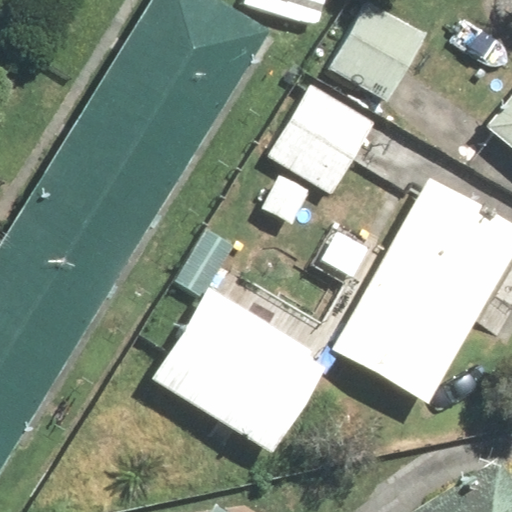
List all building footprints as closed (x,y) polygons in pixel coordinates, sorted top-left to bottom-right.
[(0,443),(251,38),(188,0),(141,0),(0,229),(0,443)] [(330,0),(242,0),(240,8),(320,34),(330,0)] [(425,38),(368,3),(324,75),(381,110),(425,38)] [(511,175),(511,79),(465,139),(511,175)] [(376,125),(306,84),(264,158),(334,198),(376,125)] [(407,412),(504,239),(407,186),(310,359),(407,412)] [(233,207),(216,235),(203,226),(165,288),(195,306),(202,295),(226,256),(250,217),(233,207)] [(322,370),(202,295),(195,306),(146,386),(266,460),(322,370)] [(511,511),(481,463),(400,511),(511,511)]
